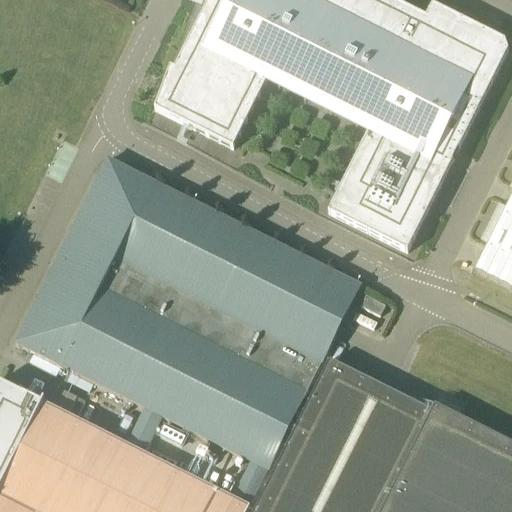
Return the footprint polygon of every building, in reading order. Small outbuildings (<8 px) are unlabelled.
[(234,152),(274,73),(377,124),(332,214),(409,253),(511,47),(511,46),(435,8),(428,21),(386,0),(211,0),(212,0),(216,2),(211,11),(207,9),(175,73),(171,71),(155,113),(234,152)] [(16,348),(61,370),(154,186),(109,163),(16,348)] [(250,465),(231,502),(250,511),(361,289),(154,186),(61,370),(144,412),(125,448),(144,458),(162,421),(250,465)] [(511,197),(474,274),(511,292),(511,197)] [(386,309),(366,299),(361,310),(380,320),(386,309)] [(511,511),(511,447),(435,409),(431,416),(330,366),(257,511),(511,511)] [(0,490),(42,407),(0,385),(0,490)] [(57,395),(50,410),(76,423),(83,408),(57,395)] [(249,511),(250,511),(231,502),(144,458),(125,448),(76,423),(50,410),(44,406),(45,404),(44,403),(42,407),(0,490),(0,511),(249,511)]
